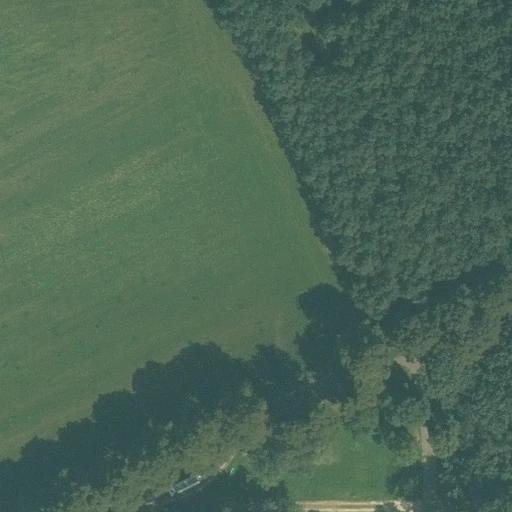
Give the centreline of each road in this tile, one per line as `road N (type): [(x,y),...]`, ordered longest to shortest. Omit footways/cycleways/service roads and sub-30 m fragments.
road 1 (tertiary): [(73,511),(113,495),(186,487),(250,422),(410,341)]
road 2 (track): [(511,510),(248,509),(217,505),(186,487)]
road 3 (unclassified): [(410,341),(421,371),(429,508)]
